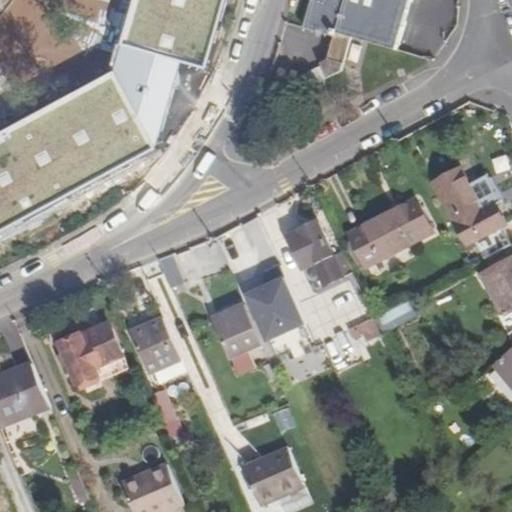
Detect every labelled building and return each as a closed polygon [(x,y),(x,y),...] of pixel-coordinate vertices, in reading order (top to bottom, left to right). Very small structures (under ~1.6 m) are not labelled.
[(131,0),(119,44),(180,60),(203,67),(221,0),(131,0)] [(334,37),(349,41),(394,53),(408,0),(308,0),(301,28),(334,37)] [(341,66),(349,41),(334,37),(327,62),(341,66)] [(180,60),(119,44),(112,73),(154,150),(180,60)] [(0,232),(154,150),(112,73),(0,132),(0,232)] [(463,174),(438,187),(472,248),(509,228),(498,209),(485,215),(463,174)] [(398,209),(366,227),(350,236),(367,268),(433,232),(415,200),(398,209)] [(337,256),(321,223),(305,230),(306,232),(293,239),(308,271),(318,266),(326,281),(343,273),(335,257),(337,256)] [(185,284),(172,256),(159,261),(171,289),(185,284)] [(511,265),(486,281),(509,320),(505,322),(511,334),(511,265)] [(272,341),(311,325),(285,266),(269,273),(275,285),(251,296),(272,341)] [(219,326),(251,312),(247,304),(215,318),(219,326)] [(419,317),(412,304),(380,323),(387,336),(419,317)] [(265,344),(251,312),(219,326),(234,358),(265,344)] [(374,318),(350,330),(359,348),(383,336),(374,318)] [(152,373),(155,372),(184,359),(165,319),(133,333),(152,373)] [(106,364),(123,357),(111,328),(93,335),(106,364)] [(106,364),(93,335),(84,339),(83,336),(63,344),(67,352),(60,355),(66,367),(73,365),(82,384),(100,375),(97,368),(106,364)] [(123,357),(106,364),(111,377),(128,370),(123,357)] [(52,404),(34,362),(0,376),(0,421),(2,426),(52,404)] [(511,362),(503,371),(511,380),(511,362)] [(199,392),(194,382),(187,385),(192,395),(199,392)] [(180,417),(167,389),(156,394),(168,421),(180,417)] [(274,414),(282,433),(297,427),(290,408),(274,414)] [(281,494),(306,485),(291,450),(247,469),(265,508),(283,500),(281,494)] [(140,511),(168,511),(189,503),(172,464),(128,482),(140,511)] [(93,498),(81,469),(72,473),(85,501),(93,498)] [(283,500),(308,490),(306,485),(281,494),(283,500)]
